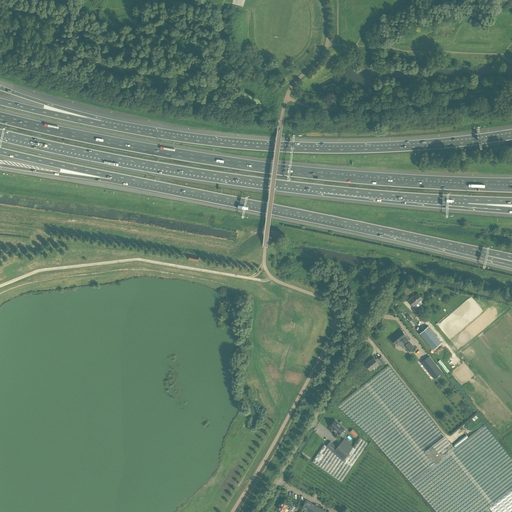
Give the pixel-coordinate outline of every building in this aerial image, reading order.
[(423,294),(420,296),(418,293),(412,298),(411,297),(408,300),(413,306),(421,299),(424,302),(427,299),(423,294)] [(433,349),(441,342),(428,326),(420,333),(433,349)] [(405,336),(406,336),(402,330),(391,338),(396,344),(398,342),(403,348),(405,346),(409,350),(414,347),(410,342),(409,342),(408,340),(405,336)] [(378,357),(375,359),(373,357),(365,364),(370,370),(378,364),(378,363),(381,361),(383,364),(385,361),(381,356),(378,358),(378,357)] [(434,378),(442,372),(429,356),(421,362),(434,378)] [(454,448),(444,436),(388,365),(337,405),(370,436),(411,482),(437,511),(482,511),(488,508),(511,488),(511,460),(484,425),(454,448)] [(330,426),(338,434),(344,428),(335,420),(330,426)] [(359,437),(353,447),(343,461),(333,452),(324,444),(312,461),(342,481),(368,443),(359,437)] [(343,461),(353,447),(344,439),(333,452),(343,461)] [(511,511),(511,488),(488,508),(491,511),(511,511)] [(326,511),(306,500),(302,508),(309,511),(326,511)] [(280,509),(278,511),(286,511),(288,510),(289,510),(292,504),(288,502),(287,504),(282,501),(277,508),(280,509)]
